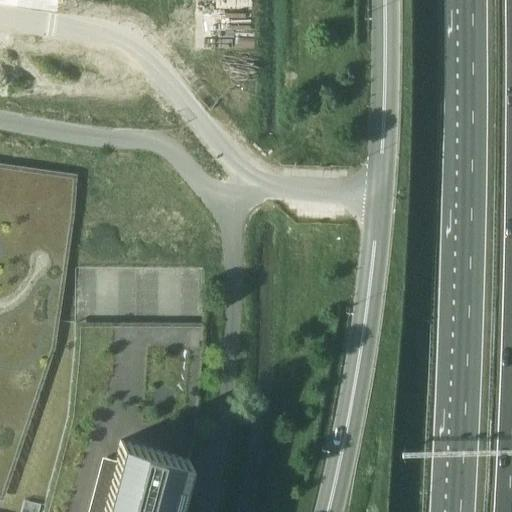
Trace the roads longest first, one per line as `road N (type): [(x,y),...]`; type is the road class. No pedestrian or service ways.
road 1 (motorway): [(470,0),(459,511)]
road 2 (residential): [(250,183),(123,32),(0,15)]
road 3 (secondary): [(378,195),(353,399),(328,511)]
road 4 (unclassified): [(208,511),(230,341),(231,229),(219,206)]
road 5 (unclassified): [(219,206),(156,141),(0,121)]
road 6 (secondary): [(383,0),(378,195)]
road 7 (residential): [(378,195),(250,183)]
